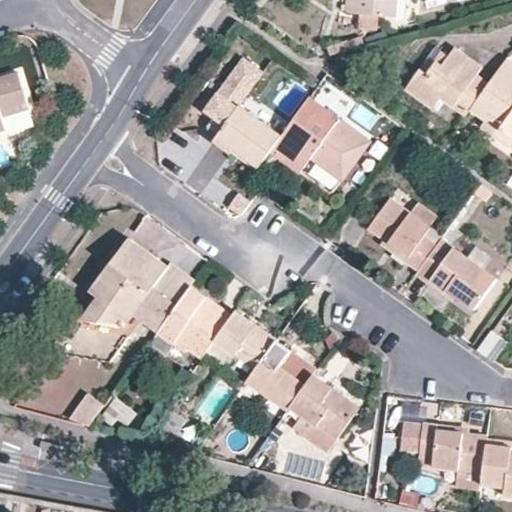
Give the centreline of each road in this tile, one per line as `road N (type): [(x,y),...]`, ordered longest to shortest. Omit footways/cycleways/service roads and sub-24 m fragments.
road 1 (residential): [(93,151),(252,256),(306,258),(476,383),(511,388)]
road 2 (tertiary): [(0,466),(227,511)]
road 3 (residential): [(0,280),(93,151)]
